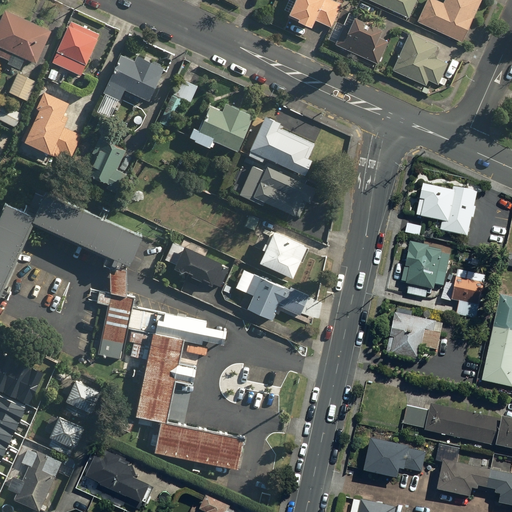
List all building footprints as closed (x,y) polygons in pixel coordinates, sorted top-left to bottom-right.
[(332,0),(295,0),(289,14),(299,19),(298,21),(312,28),(315,20),(331,27),(342,4),(332,0)] [(370,0),(410,18),(417,0),(370,0)] [(436,0),(428,0),(418,21),(462,43),(483,0),(445,0),(444,3),(436,0)] [(51,31),(5,10),(0,20),(0,46),(1,47),(0,49),(0,56),(8,60),(6,64),(20,70),(25,59),(36,64),(51,31)] [(345,25),(336,44),(378,65),(389,41),(378,36),(381,30),(355,17),(350,27),(345,25)] [(70,20),(51,62),(81,75),(83,70),(95,75),(102,59),(91,54),(100,33),(70,20)] [(410,32),(393,70),(426,85),(428,80),(444,87),(447,80),(441,78),(448,63),(433,56),(438,45),(410,32)] [(122,54),(104,94),(134,108),(133,109),(132,110),(132,111),(132,112),(131,112),(131,113),(131,114),(132,115),(132,116),(133,117),(133,118),(134,118),(134,119),(135,119),(136,119),(136,120),(137,120),(138,120),(139,120),(140,120),(141,119),(142,119),(143,118),(144,117),(144,116),(145,115),(145,114),(145,113),(145,112),(165,68),(138,55),(136,60),(122,54)] [(19,73),(10,93),(27,101),(36,81),(19,73)] [(70,102),(45,90),(37,108),(40,110),(33,125),(29,123),(21,139),(57,157),(60,151),(71,157),(81,136),(62,127),(65,121),(61,120),(70,102)] [(175,91),(159,122),(172,129),(187,98),(175,91)] [(22,113),(0,102),(0,119),(16,127),(22,113)] [(210,105),(198,130),(194,128),(189,137),(210,147),(214,140),(237,151),(253,117),(226,104),(223,111),(210,105)] [(266,115),(249,154),(263,160),(265,156),(304,174),(311,159),(305,157),(312,142),(281,129),(284,123),(266,115)] [(101,133),(92,152),(96,154),(87,172),(108,183),(106,187),(117,193),(127,174),(117,169),(126,151),(114,145),(116,141),(101,133)] [(316,189),(267,166),(265,170),(252,164),(238,194),(263,205),(265,202),(295,215),(302,199),(310,202),(316,189)] [(422,184),(415,216),(440,222),(438,231),(467,237),(476,192),(452,187),(451,190),(422,184)] [(105,263),(126,271),(142,236),(45,193),(34,217),(4,203),(0,213),(0,294),(33,221),(107,257),(105,263)] [(250,215),(245,226),(255,231),(260,219),(250,215)] [(307,246),(266,227),(263,232),(270,235),(264,250),(266,251),(260,262),(293,277),(307,246)] [(229,265),(174,242),(166,259),(176,263),(174,270),(212,286),(214,283),(220,286),(229,265)] [(429,246),(409,242),(401,282),(408,284),(406,294),(426,298),(427,289),(434,290),(437,274),(445,276),(449,256),(440,255),(441,253),(428,250),(429,246)] [(127,297),(126,271),(105,263),(103,266),(110,269),(111,294),(127,297)] [(287,287),(253,273),(248,284),(256,287),(247,308),(273,319),(287,287)] [(482,284),(455,278),(451,300),(458,301),(455,315),(475,319),(482,284)] [(291,286),(283,306),(302,314),(310,294),(291,286)] [(127,297),(111,294),(99,292),(97,302),(108,305),(99,354),(121,358),(125,340),(134,341),(131,358),(146,360),(136,415),(140,416),(139,422),(150,424),(151,419),(159,421),(157,434),(154,434),(152,445),(156,446),(155,452),(238,468),(244,436),(169,422),(177,382),(192,385),(199,346),(210,348),(211,342),(224,345),(226,330),(206,326),(207,321),(134,307),(135,298),(127,297)] [(511,298),(499,295),(480,382),(511,389),(511,384),(511,298)] [(435,322),(394,313),(386,353),(417,360),(419,347),(437,351),(440,334),(432,333),(435,322)] [(0,354),(0,391),(34,408),(49,378),(0,354)] [(76,381),(62,413),(70,417),(71,414),(87,421),(100,391),(76,381)] [(0,463),(26,409),(0,396),(0,463)] [(427,411),(405,406),(401,424),(423,429),(423,430),(493,446),(498,419),(429,404),(427,411)] [(52,434),(51,437),(47,445),(66,453),(69,446),(76,449),(86,427),(54,413),(45,431),(52,434)] [(511,419),(501,417),(494,446),(511,449),(511,419)] [(125,418),(121,429),(131,433),(136,422),(125,418)] [(408,447),(370,439),(363,472),(397,479),(400,468),(420,472),(424,452),(408,449),(408,447)] [(87,478),(141,505),(150,487),(133,479),(139,467),(95,445),(85,465),(92,468),(87,478)] [(40,511),(62,462),(29,448),(23,462),(30,465),(24,478),(15,474),(9,488),(17,492),(13,500),(40,511)] [(488,470),(442,460),(436,490),(469,498),(471,489),(477,490),(477,487),(494,490),(493,494),(499,495),(497,504),(511,507),(511,475),(503,473),(504,467),(489,464),(488,470)] [(201,511),(228,511),(230,507),(207,497),(200,511),(201,511)] [(393,511),(395,507),(359,499),(356,511),(393,511)]
